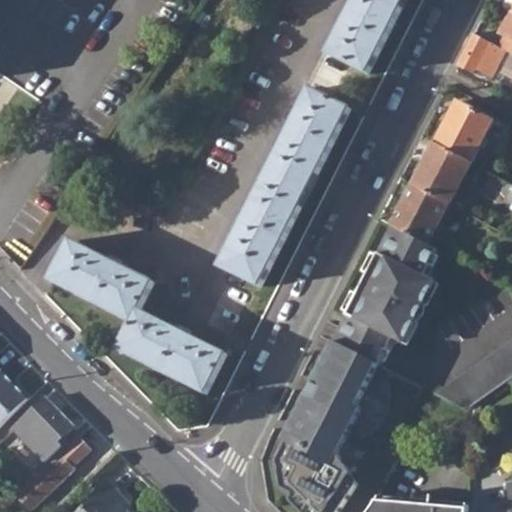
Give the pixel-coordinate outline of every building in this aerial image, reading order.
[(351,0),(325,52),(369,73),(405,0),(351,0)] [(511,11),(501,32),(507,35),(501,48),(508,52),(511,53),(511,11)] [(501,48),(475,34),(472,40),(459,63),(481,76),(484,72),(494,78),(497,74),(502,78),(506,71),(511,74),(511,53),(508,52),(501,48)] [(217,265),(260,286),(350,110),(307,88),(217,265)] [(473,163),(495,121),(458,102),(457,106),(454,105),(448,116),(450,117),(436,143),(437,144),(473,163)] [(451,205),(473,163),(437,144),(436,143),(414,185),(416,186),(451,205)] [(414,185),(392,225),(394,226),(395,227),(430,245),(451,205),(416,186),(414,185)] [(417,322),(437,282),(424,276),(438,250),(430,245),(395,227),(394,226),(336,342),(366,359),(367,357),(380,363),(393,337),(401,342),(412,320),(417,322)] [(134,321),(139,311),(154,282),(71,241),(51,280),(134,321)] [(227,355),(139,311),(134,321),(120,349),(208,393),(227,355)] [(330,430),(356,378),(366,359),(336,342),(321,334),(285,408),(330,430)] [(511,344),(438,394),(468,410),(473,406),(511,380),(511,379),(511,344)] [(367,357),(366,359),(356,378),(372,387),(377,379),(384,365),(380,363),(367,357)] [(0,428),(32,398),(0,365),(0,428)] [(422,386),(384,365),(377,379),(416,401),(416,400),(422,386)] [(416,400),(472,428),(473,406),(468,410),(438,394),(422,386),(416,400)] [(15,429),(46,461),(63,445),(68,440),(65,437),(75,426),(47,398),(15,429)] [(318,476),(375,506),(397,464),(400,457),(380,445),(384,436),(349,418),(318,476)] [(33,509),(75,470),(68,463),(89,444),(80,434),(18,494),(33,509)] [(108,464),(89,444),(68,463),(75,470),(83,478),(74,486),(79,491),(108,464)] [(312,511),(310,509),(314,506),(324,485),(275,460),(265,480),(267,498),(281,511),(312,511)] [(437,511),(449,491),(397,464),(375,506),(377,507),(386,511),(437,511)] [(78,511),(132,511),(119,499),(124,495),(111,480),(78,511)] [(485,507),(486,511),(511,511),(511,481),(506,483),(509,502),(485,507)]
